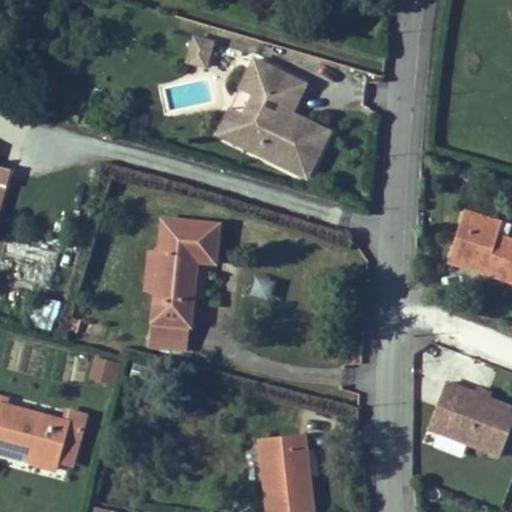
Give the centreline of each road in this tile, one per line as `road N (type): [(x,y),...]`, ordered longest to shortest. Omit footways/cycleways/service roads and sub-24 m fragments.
road 1 (residential): [(411,0),(391,259),(390,511)]
road 2 (unknown): [(393,233),(166,162),(31,141)]
